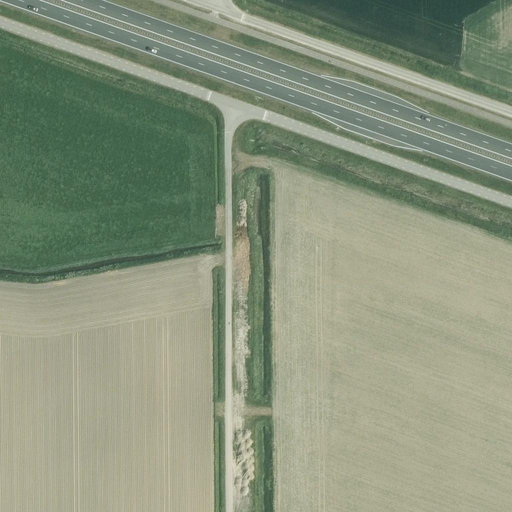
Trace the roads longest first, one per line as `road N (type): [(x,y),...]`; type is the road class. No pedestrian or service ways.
road 1 (trunk): [(17,0),(511,174)]
road 2 (trunk): [(511,152),(86,0)]
road 3 (unclassified): [(231,511),(228,129),(235,105)]
road 4 (unclassified): [(511,112),(217,8)]
road 5 (unclassified): [(235,105),(511,202)]
road 6 (unclassified): [(0,24),(235,105)]
